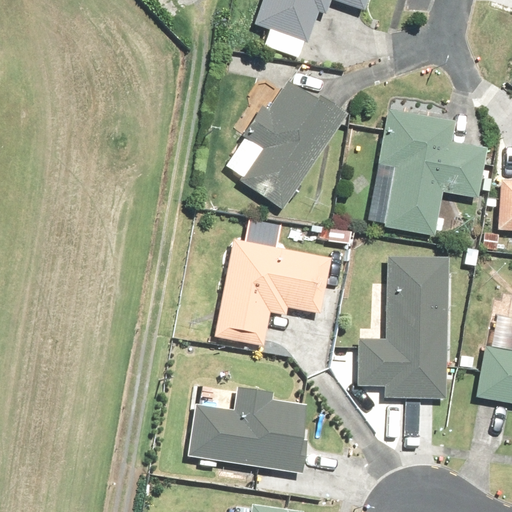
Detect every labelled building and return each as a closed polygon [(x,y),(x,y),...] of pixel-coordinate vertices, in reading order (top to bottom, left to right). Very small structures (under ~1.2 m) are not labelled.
[(328,0),(353,9),(356,0),(248,0),(240,23),(256,29),(252,41),(292,55),(308,10),(315,12),(319,0),(328,0)] [(438,75),(400,73),(399,90),(437,92),(438,75)] [(272,209),(335,112),(277,75),(256,107),(252,105),(214,163),(229,173),(226,178),(272,209)] [(446,121),(376,109),(357,223),(424,234),(431,191),(466,196),(474,147),(442,142),(446,121)] [(511,180),(488,179),(485,229),(511,230),(511,180)] [(320,257),(221,239),(202,338),(252,348),(259,312),(273,314),(275,305),(310,312),(320,257)] [(433,398),(436,257),(381,256),(379,333),(348,333),(347,387),(374,387),(374,397),(433,398)] [(511,409),(511,305),(505,349),(470,343),(460,401),(511,409)] [(225,406),(182,402),(177,455),(291,466),(297,402),(262,399),(263,388),(227,385),(225,406)] [(289,511),(290,508),(241,503),(240,511),(289,511)]
